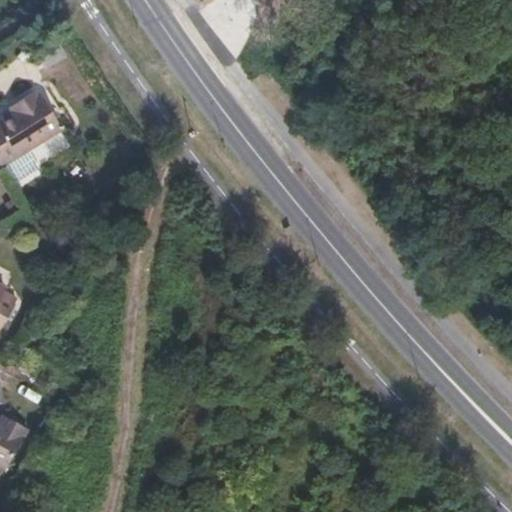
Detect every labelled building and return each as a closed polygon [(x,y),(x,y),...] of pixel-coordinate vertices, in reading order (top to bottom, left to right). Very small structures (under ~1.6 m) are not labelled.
[(29,91),(11,103),(13,106),(0,114),(0,163),(53,130),(29,91)] [(0,109),(0,114),(13,106),(11,103),(0,109)] [(0,316),(5,308),(11,298),(0,291),(0,316)] [(5,308),(0,316),(0,331),(3,333),(14,314),(5,308)] [(0,466),(20,431),(2,420),(0,423),(0,466)]
